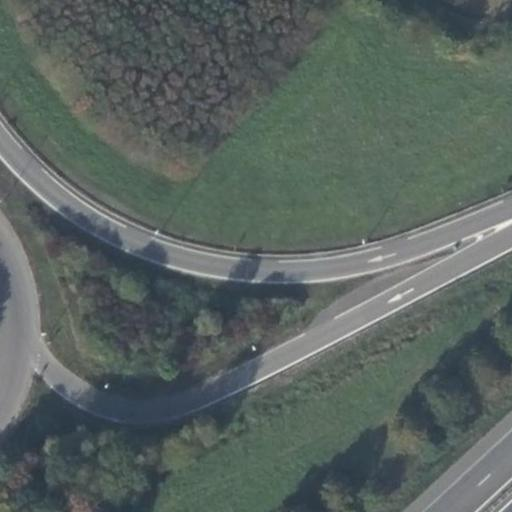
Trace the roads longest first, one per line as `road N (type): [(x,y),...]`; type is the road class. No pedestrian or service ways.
road 1 (trunk): [(511,210),(443,240),(317,269),(211,264),(110,232),(59,200),(0,142)]
road 2 (trunk): [(511,237),(246,376),(160,407),(87,400),(18,341)]
